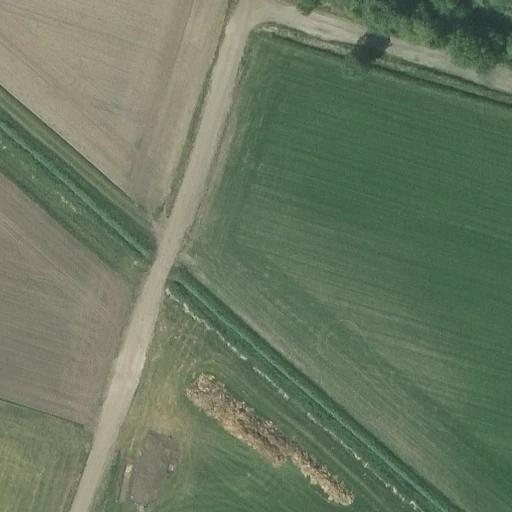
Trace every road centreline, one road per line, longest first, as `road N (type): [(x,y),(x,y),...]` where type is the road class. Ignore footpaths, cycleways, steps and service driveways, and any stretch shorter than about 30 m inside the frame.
road 1 (track): [(254,0),(158,262),(82,511)]
road 2 (track): [(511,77),(259,0)]
